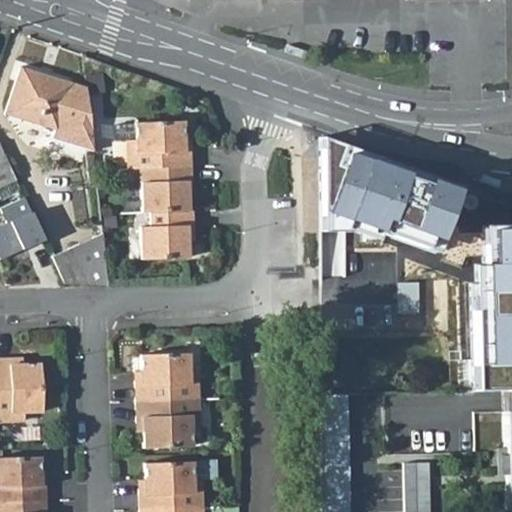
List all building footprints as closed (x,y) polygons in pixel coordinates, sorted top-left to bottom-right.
[(302,51),(285,45),(284,49),(283,53),(299,58),(302,51)] [(91,91),(20,72),(8,118),(51,130),(50,135),(53,140),(91,150),(91,91)] [(183,140),(183,123),(135,126),(136,143),(128,143),(129,171),(141,171),(143,215),(151,215),(152,229),(141,229),(142,262),(188,260),(187,242),(186,228),(192,228),(192,213),(188,213),(187,197),(187,184),(191,184),(190,169),(189,149),(184,149),(183,140)] [(136,143),(135,126),(113,128),(113,143),(128,143),(136,143)] [(0,183),(15,178),(0,145),(0,183)] [(456,188),(354,149),(329,212),(432,252),(456,188)] [(506,178),(507,173),(491,171),(489,180),(506,182),(506,178)] [(0,189),(2,197),(20,190),(15,178),(0,183),(0,189)] [(0,260),(44,242),(24,199),(0,208),(0,210),(7,222),(0,225),(0,260)] [(511,224),(481,225),(482,265),(467,266),(472,392),(511,390),(511,224)] [(110,289),(105,239),(52,261),(53,263),(68,287),(110,289)] [(322,298),(362,297),(360,258),(320,260),(322,298)] [(408,297),(397,330),(430,341),(441,308),(408,297)] [(352,311),(350,361),(393,363),(395,313),(352,311)] [(186,370),(186,352),(139,354),(139,371),(140,380),(134,380),(135,422),(141,422),(141,431),(142,448),(189,446),(189,428),(197,428),(195,369),(186,370)] [(0,420),(24,420),(24,411),(41,411),(39,364),(22,364),(13,364),(13,359),(0,358),(0,420)] [(363,394),(362,382),(320,383),(320,395),(347,394),(363,394)] [(511,511),(511,389),(511,390),(511,393),(511,410),(501,411),(503,511),(511,511)] [(345,511),(347,394),(320,395),(318,511),(345,511)] [(37,456),(0,457),(0,511),(43,511),(43,485),(39,485),(38,472),(37,456)] [(428,511),(430,460),(404,459),(402,511),(428,511)] [(213,461),(189,462),(190,479),(198,479),(214,478),(213,461)] [(143,489),(137,489),(137,511),(199,511),(198,479),(190,479),(189,462),(142,463),(143,480),(143,489)]
